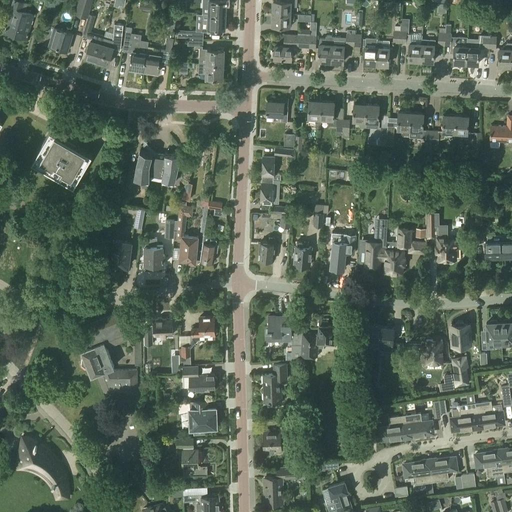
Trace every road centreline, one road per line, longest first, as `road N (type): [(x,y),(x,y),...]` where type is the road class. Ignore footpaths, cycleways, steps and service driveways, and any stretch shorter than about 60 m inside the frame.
road 1 (residential): [(235,282),(425,304),(511,297)]
road 2 (residential): [(511,91),(245,76)]
road 3 (residential): [(243,107),(128,104),(0,65)]
road 4 (residential): [(0,285),(20,296),(192,291),(235,282)]
road 5 (residential): [(235,282),(243,511)]
road 6 (residential): [(110,511),(65,425),(0,355)]
road 7 (residential): [(243,107),(235,282)]
road 8 (residential): [(511,435),(380,462)]
